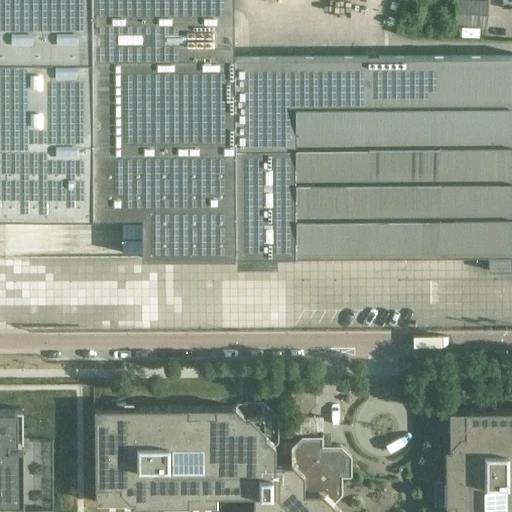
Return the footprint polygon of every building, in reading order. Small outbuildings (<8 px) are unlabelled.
[(0,0),(0,215),(93,216),(91,0),(0,0)] [(190,257),(487,255),(488,255),(488,270),(511,269),(511,55),(234,56),(233,0),(91,0),(93,216),(141,217),(141,256),(190,257)] [(487,0),(459,0),(458,24),(486,25),(487,0)] [(306,387),(297,379),(290,387),(290,403),(298,411),(306,403),(315,403),(314,387),(306,387)] [(187,406),(93,407),(94,486),(95,486),(95,500),(128,500),(132,500),(132,505),(216,504),(216,495),(252,495),(252,511),(511,511),(511,409),(463,410),(448,410),(448,448),(444,448),(444,503),(444,511),(341,511),(332,503),(342,493),(341,476),(351,476),(351,455),(340,444),(322,444),(322,435),(322,416),(291,416),(291,436),(295,440),(290,445),(290,464),(274,464),(274,445),(264,436),(264,431),(249,416),(244,416),(234,406),(213,406),(213,413),(187,414),(187,406)] [(0,501),(22,501),(21,444),(6,444),(6,439),(16,439),(16,408),(0,407),(0,501)]
